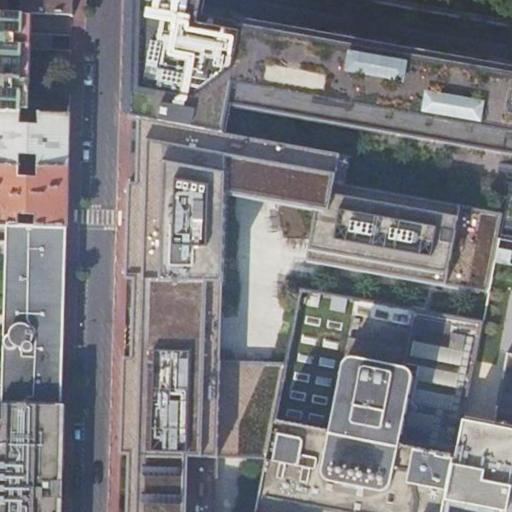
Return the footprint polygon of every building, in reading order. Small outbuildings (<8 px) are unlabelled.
[(0,0),(0,12),(8,13),(8,0),(0,0)] [(22,0),(22,13),(24,13),(73,15),(73,0),(22,0)] [(236,24),(205,19),(207,0),(133,0),(132,26),(130,118),(213,132),(219,102),(511,154),(511,68),(238,19),(236,24)] [(0,12),(0,112),(22,114),(23,64),(23,49),(24,33),(24,13),(22,13),(8,13),(0,12)] [(22,114),(0,112),(0,165),(20,166),(21,154),(39,155),(38,166),(69,167),(69,144),(69,115),(42,114),(39,114),(39,125),(22,125),(22,114)] [(221,361),(226,193),(316,209),(307,260),(487,292),(493,264),(498,241),(498,239),(502,215),(333,186),(338,155),(213,132),(130,118),(129,122),(138,123),(136,183),(128,183),(125,280),(134,280),(133,333),(132,358),(123,358),(120,455),(128,455),(125,511),(217,511),(219,458),(268,459),(288,363),(221,361)] [(20,166),(0,165),(0,225),(8,225),(19,226),(20,214),(36,215),(36,226),(67,227),(68,198),(69,167),(38,166),(38,177),(20,177),(20,166)] [(19,226),(8,225),(4,405),(63,407),(64,326),(67,227),(36,226),(19,226)] [(511,241),(498,239),(498,241),(493,264),(511,267),(511,266),(511,241)] [(463,421),(481,322),(302,290),(290,349),(288,363),(268,459),(257,511),(444,511),(456,454),(461,430),(463,421)] [(511,511),(511,355),(506,354),(492,427),(463,421),(461,430),(456,454),(444,511),(511,511)] [(0,420),(0,511),(59,511),(60,491),(63,407),(4,405),(3,411),(3,421),(0,420)]
